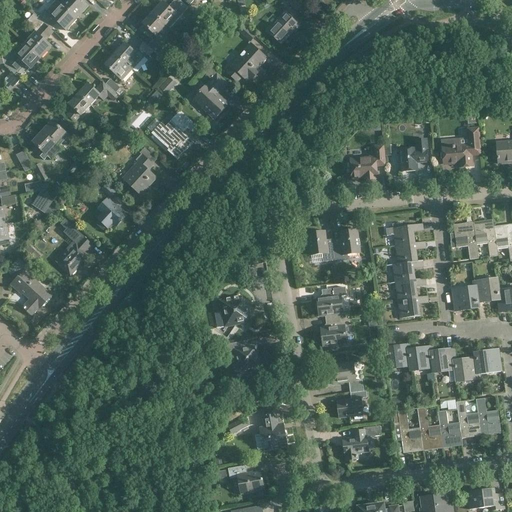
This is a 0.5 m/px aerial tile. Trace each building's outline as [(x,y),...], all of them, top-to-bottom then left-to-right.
[(65,29),(76,18),(76,17),(61,4),(62,3),(58,0),(56,0),(47,11),(45,10),(38,17),(50,29),(57,21),(65,29)] [(76,17),(76,18),(77,19),(88,7),(81,1),(82,0),(64,0),(62,3),(61,4),(76,17)] [(286,0),(297,10),(303,3),(299,0),(286,0)] [(170,29),(189,8),(185,5),(179,10),(173,5),(170,9),(163,2),(153,12),(153,13),(170,29)] [(170,29),(153,13),(143,24),(146,26),(142,31),(149,38),(153,34),(156,36),(160,32),(165,36),(171,29),(170,29)] [(293,29),(296,31),(300,26),(285,13),(270,30),(275,34),(273,36),(281,44),(291,33),(290,33),(293,29)] [(41,57),(51,47),(45,41),(53,31),(50,29),(38,17),(34,14),(28,22),(38,31),(26,44),(41,57)] [(255,35),(244,25),(239,30),(251,41),(255,35)] [(475,42),(469,38),(464,44),(470,48),(475,42)] [(158,55),(162,50),(163,50),(153,40),(148,46),(158,55)] [(132,70),(144,56),(142,54),(144,52),(149,57),(153,52),(144,43),(139,48),(140,48),(138,51),(137,49),(131,45),(130,45),(131,46),(129,47),(125,43),(115,53),(126,63),(126,64),(132,70)] [(26,44),(16,55),(15,54),(8,61),(18,70),(24,63),(31,69),(41,57),(26,44)] [(251,80),(259,71),(256,69),(266,58),(251,44),(231,66),(232,67),(227,72),(237,81),(243,75),(242,75),(244,73),(251,80)] [(185,46),(178,53),(183,58),(190,51),(185,46)] [(126,63),(115,53),(109,60),(108,59),(104,63),(106,64),(105,65),(106,66),(105,67),(109,71),(110,70),(122,81),(132,70),(126,64),(126,63)] [(12,72),(6,78),(14,86),(21,80),(12,72)] [(217,73),(207,84),(207,85),(193,100),(210,115),(209,115),(211,117),(211,116),(214,119),(228,105),(223,100),(224,100),(219,95),(228,84),(217,73)] [(106,84),(116,93),(120,88),(110,79),(106,84)] [(90,104),(95,99),(96,100),(99,96),(103,100),(107,95),(113,100),(117,95),(103,82),(95,90),(88,84),(83,88),(79,92),(79,93),(90,104)] [(163,85),(160,88),(166,94),(169,91),(163,85)] [(159,92),(155,89),(144,101),(151,107),(158,99),(155,96),(159,92)] [(79,93),(69,104),(73,108),(67,115),(75,122),(85,111),(85,110),(90,104),(79,93)] [(157,119),(148,129),(152,133),(169,149),(167,151),(177,160),(189,147),(188,146),(193,141),(182,132),(192,121),(180,111),(170,121),(166,127),(161,123),(157,119)] [(478,115),(468,116),(468,125),(478,124),(478,115)] [(46,127),(42,131),(56,144),(59,147),(69,136),(66,133),(53,121),(47,128),(46,127)] [(86,150),(93,143),(73,125),(68,130),(83,144),(81,146),(86,150)] [(468,130),(470,145),(459,145),(459,139),(442,141),(444,164),(460,163),(460,165),(465,164),(465,167),(472,166),(471,155),(480,154),(478,129),(468,130)] [(59,147),(56,144),(42,131),(38,135),(39,136),(33,143),(44,153),(40,157),(44,160),(48,157),(51,160),(61,149),(59,147)] [(421,162),(428,162),(426,139),(416,140),(417,148),(399,149),(400,157),(399,157),(399,165),(401,165),(401,172),(417,171),(417,162),(421,161),(421,162)] [(511,141),(497,143),(497,148),(493,148),(494,157),(498,157),(498,164),(508,163),(508,161),(511,161),(511,141)] [(370,156),(371,158),(351,160),(352,179),(364,178),(364,183),(376,182),(376,177),(377,177),(376,163),(385,162),(384,145),(374,146),(375,156),(370,156)] [(140,153),(142,154),(152,164),(157,159),(145,148),(140,153)] [(33,168),(24,152),(17,156),(25,172),(33,168)] [(139,162),(123,179),(140,195),(156,177),(147,169),(152,164),(142,154),(136,160),(139,162)] [(34,167),(43,183),(49,179),(41,164),(34,167)] [(46,190),(41,182),(26,185),(27,193),(46,190)] [(111,197),(117,190),(109,182),(102,190),(111,197)] [(46,191),(38,192),(38,196),(32,204),(45,213),(50,206),(52,202),(46,191)] [(1,199),(2,206),(16,204),(15,196),(1,199)] [(98,219),(95,222),(104,231),(107,227),(108,228),(113,222),(116,226),(126,216),(108,199),(99,209),(102,213),(98,218),(98,219)] [(50,206),(45,213),(52,218),(57,210),(50,206)] [(61,256),(56,262),(59,264),(62,267),(61,267),(67,273),(68,273),(71,275),(88,256),(84,252),(92,244),(82,235),(65,220),(61,224),(67,230),(64,233),(75,243),(74,244),(76,246),(64,259),(61,256)] [(476,243),(477,243),(488,242),(490,257),(498,256),(497,248),(496,248),(494,232),(494,227),(493,222),(486,223),(485,221),(473,222),(473,224),(475,235),(476,243)] [(454,233),(450,234),(451,241),(450,241),(451,249),(456,248),(456,246),(468,244),(470,260),(479,259),(477,243),(476,243),(475,235),(473,224),(466,225),(466,223),(453,225),(454,233)] [(0,224),(0,241),(9,240),(6,224),(0,224)] [(413,244),(412,232),(414,232),(413,225),(410,226),(400,227),(393,228),(394,235),(396,235),(397,246),(395,246),(395,247),(415,244),(415,243),(413,244)] [(511,237),(508,238),(506,225),(494,227),(494,232),(496,248),(497,248),(509,246),(511,261),(511,237)] [(341,231),(342,243),(332,244),(334,260),(350,258),(349,254),(360,253),(359,246),(360,245),(360,239),(358,239),(357,229),(341,231)] [(322,254),(323,262),(334,260),(332,244),(326,245),(324,231),(309,233),(311,255),(322,254)] [(416,262),(414,250),(416,250),(415,244),(395,247),(396,253),(398,253),(400,264),(413,262),(416,262)] [(16,280),(11,285),(21,295),(23,293),(30,300),(23,308),(31,315),(39,307),(40,308),(51,297),(43,289),(43,288),(24,271),(28,267),(18,259),(15,263),(24,271),(16,280)] [(413,280),(412,269),(414,269),(413,262),(400,264),(393,265),(394,271),(396,271),(397,282),(395,282),(395,283),(415,280),(413,280)] [(416,298),(414,287),(416,287),(415,280),(395,283),(396,289),(398,289),(399,300),(398,300),(398,301),(417,298),(416,298)] [(475,288),(476,293),(483,292),(484,301),(499,299),(497,290),(498,290),(497,280),(482,282),(482,280),(474,281),(475,288)] [(346,295),(345,287),(323,290),(324,298),(317,299),(319,317),(326,316),(340,314),(343,314),(341,296),(346,295)] [(476,293),(475,288),(461,290),(461,288),(453,289),(455,301),(462,300),(463,308),(478,306),(476,293)] [(497,290),(499,299),(499,302),(506,301),(507,309),(511,308),(511,290),(505,291),(505,289),(498,290),(497,290)] [(251,321),(248,305),(242,306),(241,297),(232,299),(230,298),(226,299),(226,300),(220,301),(223,312),(226,311),(228,326),(230,325),(231,326),(235,325),(236,324),(251,321)] [(398,301),(399,307),(400,307),(402,319),(418,316),(417,305),(418,305),(417,298),(398,301)] [(340,314),(326,316),(328,328),(321,328),(323,346),(347,343),(344,325),(341,326),(340,314)] [(239,370),(259,366),(255,346),(246,348),(244,341),(227,345),(228,352),(236,351),(239,370)] [(215,346),(206,348),(207,355),(217,354),(215,346)] [(409,355),(402,355),(401,347),(386,349),(388,368),(403,366),(403,368),(411,367),(409,354),(409,355)] [(431,357),(425,357),(424,349),(408,351),(409,355),(409,354),(411,367),(411,370),(426,368),(426,370),(433,369),(432,357),(431,357)] [(454,358),(447,359),(446,351),(431,353),(431,357),(432,357),(433,369),(433,372),(448,370),(448,372),(456,371),(455,362),(454,358)] [(499,359),(492,360),(491,352),(475,354),(477,367),(478,373),(479,372),(493,371),(493,373),(501,372),(499,359)] [(477,367),(471,368),(470,360),(455,362),(456,371),(457,380),(472,378),(472,381),(480,380),(479,372),(478,373),(477,367)] [(332,384),(349,382),(350,393),(364,392),(364,391),(362,380),(356,381),(353,362),(329,365),(332,384)] [(367,398),(366,391),(364,391),(364,392),(350,393),(351,399),(337,401),(339,418),(363,415),(361,399),(367,398)] [(484,399),(476,400),(478,415),(480,423),(481,434),(482,436),(486,435),(485,431),(488,431),(489,433),(501,431),(498,412),(487,414),(486,412),(484,399)] [(478,415),(467,417),(467,415),(466,415),(464,401),(456,402),(459,425),(460,425),(460,426),(462,439),(466,438),(465,434),(469,434),(469,436),(481,434),(480,423),(478,415)] [(440,427),(429,429),(429,427),(428,427),(425,408),(417,409),(420,430),(421,438),(422,438),(423,448),(430,447),(431,448),(443,446),(442,443),(442,436),(441,436),(440,427)] [(287,443),(284,429),(278,430),(274,409),(263,411),(266,427),(262,428),(262,433),(261,433),(261,434),(255,435),(258,450),(263,449),(264,450),(280,447),(280,444),(287,443)] [(398,412),(392,412),(396,441),(402,440),(402,441),(410,440),(411,450),(423,449),(423,448),(422,438),(421,438),(420,430),(409,431),(409,430),(408,430),(406,411),(398,412)] [(459,425),(448,426),(448,424),(448,425),(446,411),(438,412),(440,427),(441,436),(442,436),(442,443),(450,442),(450,445),(463,444),(462,439),(460,426),(460,425),(459,425)] [(246,417),(227,427),(231,435),(250,425),(246,417)] [(364,428),(364,430),(353,432),(354,438),(343,440),(345,455),(346,455),(347,460),(358,459),(357,453),(368,452),(366,437),(381,436),(380,426),(364,428)] [(262,479),(261,479),(260,472),(250,474),(249,473),(247,473),(246,465),(228,469),(230,479),(234,478),(234,476),(237,475),(241,495),(257,492),(257,490),(264,489),(262,479)] [(495,494),(495,491),(480,493),(480,490),(469,492),(471,502),(468,503),(469,509),(472,509),(472,510),(491,507),(492,511),(505,509),(503,493),(495,494)] [(421,498),(422,509),(420,510),(420,511),(452,511),(452,505),(447,506),(445,495),(421,498)] [(358,511),(399,511),(398,505),(389,507),(389,509),(384,509),(384,503),(358,507),(358,511)]
